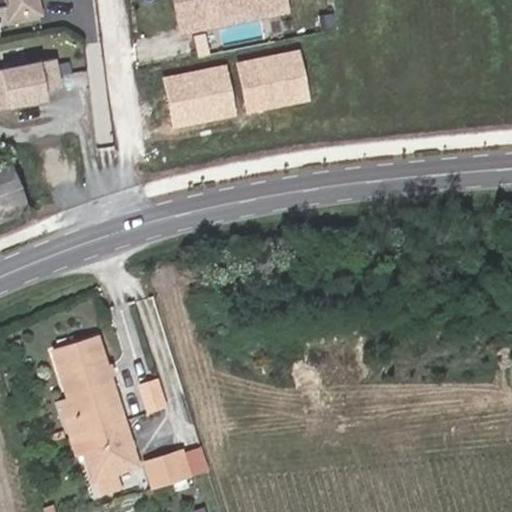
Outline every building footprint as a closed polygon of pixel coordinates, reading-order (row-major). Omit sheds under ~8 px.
[(0,0),(0,29),(26,26),(21,0),(0,0)] [(289,0),(172,0),(181,42),(293,18),(289,0)] [(44,70),(0,76),(0,114),(34,109),(32,99),(48,96),(44,70)] [(0,220),(14,215),(10,205),(0,179),(0,220)] [(88,335),(44,351),(62,404),(74,438),(66,441),(71,456),(78,454),(88,482),(90,481),(95,497),(117,489),(112,473),(133,466),(88,335)] [(66,441),(74,438),(62,404),(54,407),(66,441)] [(140,462),(148,485),(186,472),(178,449),(140,462)]
